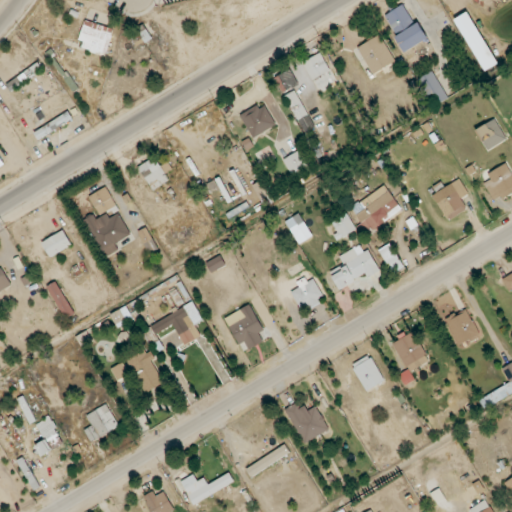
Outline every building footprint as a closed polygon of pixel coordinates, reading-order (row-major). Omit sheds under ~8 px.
[(404,52),(428,39),(419,22),(414,24),(404,5),(385,15),(404,52)] [(498,64),(469,12),(456,19),(484,71),(498,64)] [(107,55),(114,28),(86,21),(79,47),(107,55)] [(395,63),(382,35),(359,46),(372,74),(395,63)] [(304,62),(319,91),(336,82),(322,53),(304,62)] [(448,98),(434,71),(416,80),(430,108),(448,98)] [(283,93),(293,88),(285,72),(274,78),(283,93)] [(302,133),(313,129),(298,90),(287,94),(302,133)] [(254,138),(277,125),(264,103),(241,116),(254,138)] [(507,139),(495,119),(476,130),(488,150),(507,139)] [(284,159),(291,174),(307,168),(300,152),(284,159)] [(170,181),(155,157),(138,167),(153,191),(170,181)] [(511,192),(511,171),(507,163),(488,174),(491,180),(484,183),(495,202),(511,192)] [(432,194),(447,220),(466,209),(461,199),(469,194),(460,179),(432,194)] [(402,211),(385,185),(352,207),(369,233),(402,211)] [(89,197),(100,215),(117,205),(106,187),(89,197)] [(131,234),(120,213),(110,218),(108,213),(97,220),(94,215),(85,220),(107,257),(119,251),(115,244),(131,234)] [(286,222),(300,244),(313,236),(299,213),(286,222)] [(356,232),(349,214),(331,220),(338,239),(356,232)] [(49,258),(72,246),(64,230),(41,242),(49,258)] [(393,274),(404,268),(391,244),(380,250),(393,274)] [(369,249),(362,253),(358,246),(340,256),(344,265),(330,272),(340,290),(379,269),(369,249)] [(227,265),(221,255),(206,263),(212,273),(227,265)] [(2,267),(0,268),(0,292),(12,287),(2,267)] [(511,273),(502,278),(508,291),(511,289),(511,273)] [(298,284),(300,288),(292,291),(302,311),(325,299),(313,276),(298,284)] [(76,314),(56,282),(47,287),(67,320),(76,314)] [(151,324),(158,339),(177,330),(184,344),(205,334),(201,326),(204,325),(194,304),(151,324)] [(249,350),(264,342),(259,333),(265,330),(251,304),(225,318),(239,344),(245,341),(249,350)] [(480,336),(467,308),(446,318),(458,346),(480,336)] [(393,343),(409,372),(429,361),(414,332),(393,343)] [(148,354),(129,364),(145,394),(164,384),(148,354)] [(384,383),(373,355),(353,364),(364,391),(384,383)] [(118,381),(130,375),(123,363),(112,369),(118,381)] [(484,408),(511,393),(511,363),(503,368),(510,383),(479,399),(484,408)] [(399,375),(405,385),(414,380),(408,370),(399,375)] [(330,430),(317,406),(306,412),(301,401),(286,409),(304,443),(330,430)] [(84,430),(92,443),(120,427),(107,404),(87,416),(92,426),(84,430)] [(41,456),(53,451),(48,441),(36,446),(41,456)] [(246,469),(251,477),(291,453),(286,444),(246,469)] [(205,478),(185,489),(194,505),(235,482),(230,473),(209,485),(205,478)] [(143,497),(151,511),(171,511),(175,510),(162,486),(143,497)] [(469,509),(470,511),(493,511),(487,500),(469,509)]
